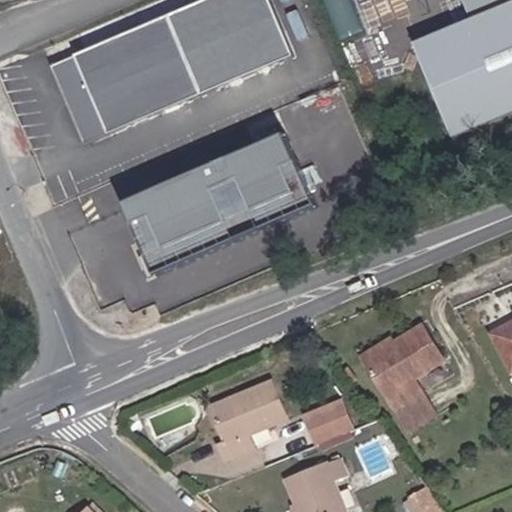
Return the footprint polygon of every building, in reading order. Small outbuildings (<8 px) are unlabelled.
[(271,0),(221,0),(55,72),(89,150),(298,61),(271,0)] [(322,0),(336,38),(361,29),(350,0),(322,0)] [(511,15),(405,61),(445,154),(511,125),(511,15)] [(288,137),(125,206),(156,278),(319,209),(288,137)] [(511,339),(474,361),(495,399),(511,389),(511,339)] [(404,353),(375,371),(378,378),(350,394),(391,463),(417,447),(395,406),(424,390),(404,353)] [(378,378),(375,371),(373,366),(344,382),(350,394),(378,378)] [(253,410),(225,420),(224,427),(190,443),(202,471),(197,476),(203,490),(233,478),(227,462),(267,447),(253,410)] [(312,467),(344,454),(334,427),(300,440),(312,467)] [(413,511),(444,511),(445,511),(433,485),(407,497),(413,511)] [(270,506),(272,511),(315,511),(307,491),(270,506)]
